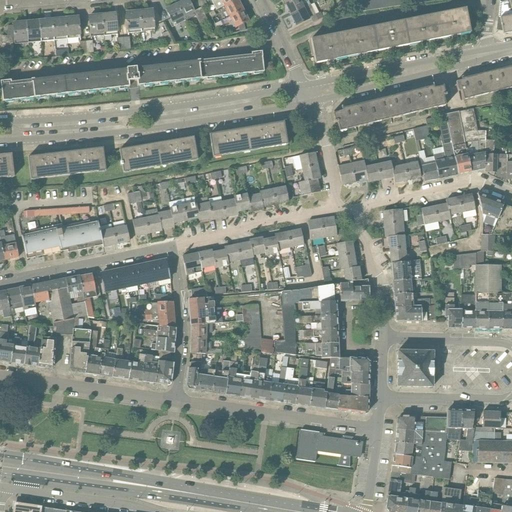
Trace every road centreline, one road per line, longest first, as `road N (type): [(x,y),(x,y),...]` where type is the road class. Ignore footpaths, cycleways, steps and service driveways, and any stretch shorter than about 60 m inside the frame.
road 1 (tertiary): [(0,141),(105,134),(313,102)]
road 2 (tertiary): [(305,86),(0,122)]
road 3 (residential): [(378,430),(175,401)]
road 4 (tertiary): [(485,54),(305,86)]
road 5 (tertiary): [(313,102),(485,54)]
road 6 (residential): [(175,401),(0,376)]
road 7 (residential): [(0,279),(171,244)]
road 8 (residential): [(171,244),(333,206)]
road 9 (primary): [(295,511),(133,484)]
road 10 (residential): [(175,401),(181,338),(171,244)]
road 11 (residential): [(358,213),(479,183),(493,188)]
road 12 (primary): [(133,484),(125,476),(0,456)]
road 13 (residential): [(381,399),(511,400)]
road 14 (residential): [(511,342),(382,338)]
road 15 (residential): [(25,491),(151,511)]
